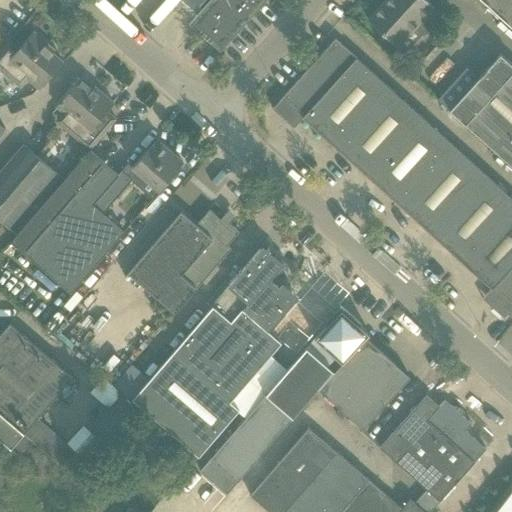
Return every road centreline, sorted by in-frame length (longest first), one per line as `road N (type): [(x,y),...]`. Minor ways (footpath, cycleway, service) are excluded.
road 1 (unclassified): [(511,391),(212,115)]
road 2 (unclassified): [(212,115),(91,0)]
road 3 (unclassified): [(212,115),(317,0)]
